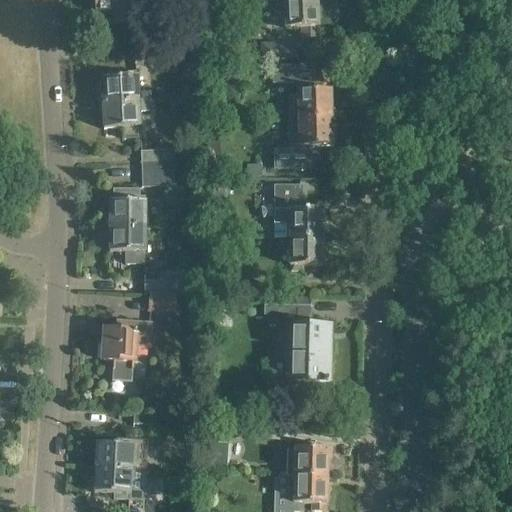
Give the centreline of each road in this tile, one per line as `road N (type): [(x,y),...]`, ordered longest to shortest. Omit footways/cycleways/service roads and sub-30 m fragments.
road 1 (residential): [(375,0),(384,146),(377,511)]
road 2 (tertiary): [(408,511),(417,211),(410,0)]
road 3 (residential): [(55,263),(44,0)]
road 4 (residential): [(43,511),(55,263)]
